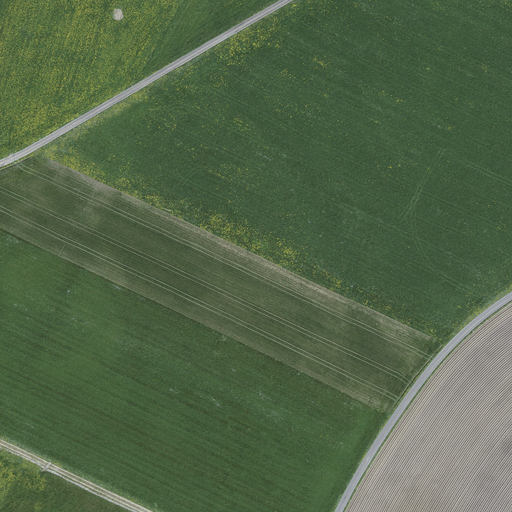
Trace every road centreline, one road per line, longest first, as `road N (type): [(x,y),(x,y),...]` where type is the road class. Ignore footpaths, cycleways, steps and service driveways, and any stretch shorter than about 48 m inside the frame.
road 1 (track): [(0,163),(286,0)]
road 2 (track): [(341,511),(423,378),(511,299)]
road 3 (track): [(137,511),(0,447)]
